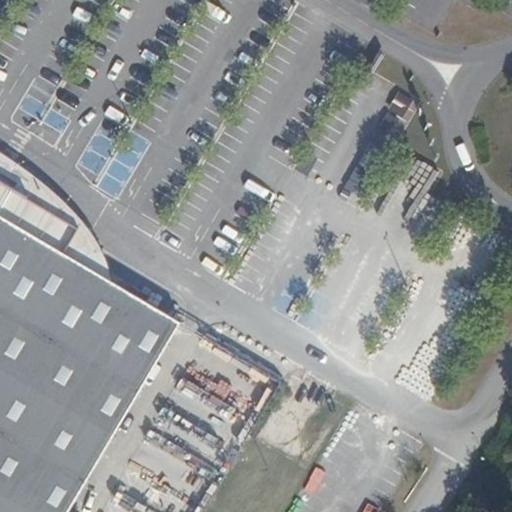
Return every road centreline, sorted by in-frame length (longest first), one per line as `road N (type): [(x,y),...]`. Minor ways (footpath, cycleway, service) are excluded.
road 1 (unknown): [(93,511),(130,439),(250,317)]
road 2 (unclassified): [(511,49),(472,79),(457,126),(474,186),(511,215)]
